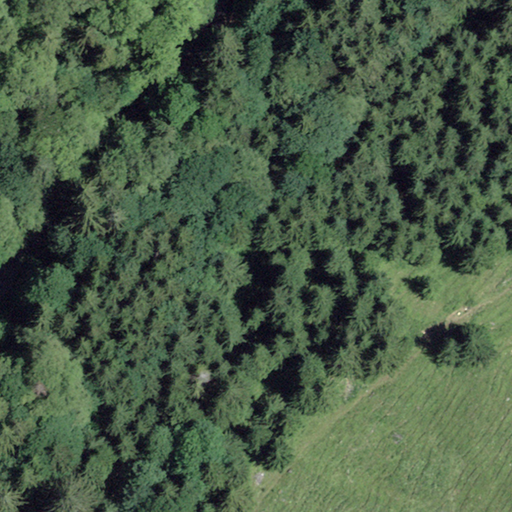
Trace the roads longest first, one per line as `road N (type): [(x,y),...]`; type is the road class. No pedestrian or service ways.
road 1 (track): [(0,286),(97,140),(193,56),(230,0)]
road 2 (track): [(243,511),(271,473),(365,391),(464,312),(511,285)]
